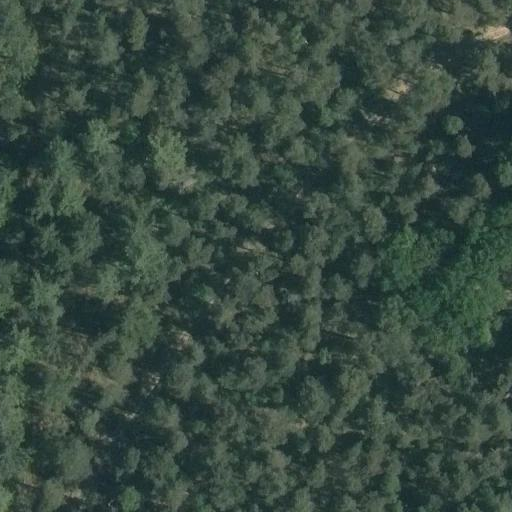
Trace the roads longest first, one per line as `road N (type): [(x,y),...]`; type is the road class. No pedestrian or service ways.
road 1 (track): [(83,511),(128,412),(278,212),(391,94),(511,27)]
road 2 (track): [(139,396),(511,462)]
